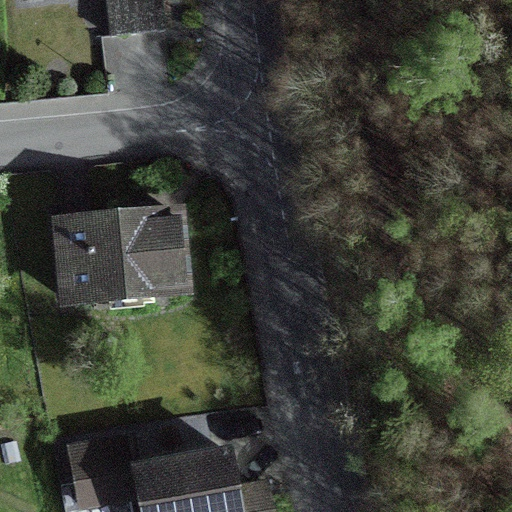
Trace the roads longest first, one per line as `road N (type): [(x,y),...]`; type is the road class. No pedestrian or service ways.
road 1 (residential): [(342,511),(263,121)]
road 2 (residential): [(263,121),(0,147)]
road 3 (residential): [(263,121),(249,0)]
